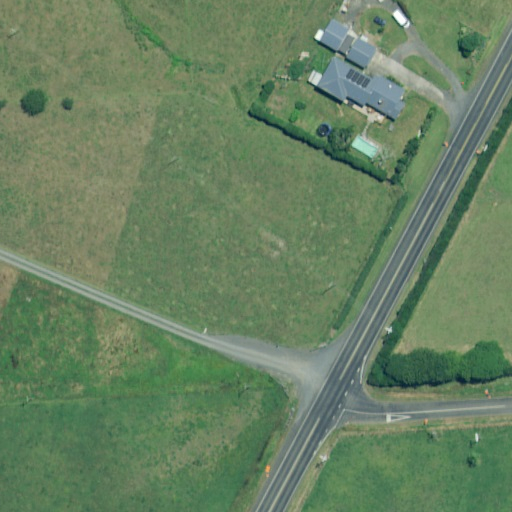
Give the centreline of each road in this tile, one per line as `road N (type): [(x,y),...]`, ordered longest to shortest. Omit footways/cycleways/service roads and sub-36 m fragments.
road 1 (secondary): [(511,54),(327,402)]
road 2 (unclassified): [(327,402),(383,417),(511,407)]
road 3 (secondary): [(327,402),(270,511)]
